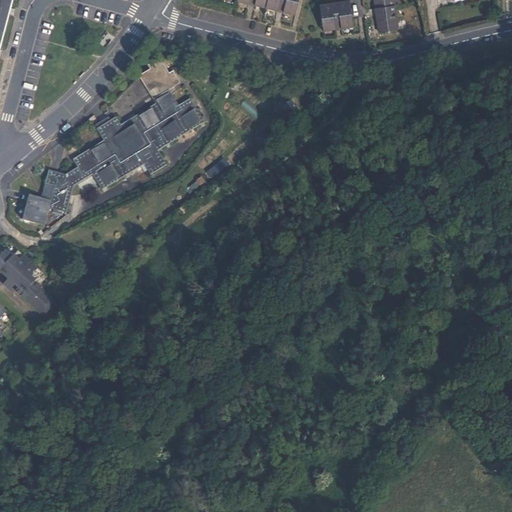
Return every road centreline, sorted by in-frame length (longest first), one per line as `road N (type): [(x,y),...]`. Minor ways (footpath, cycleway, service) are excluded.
road 1 (residential): [(511,30),(388,60),(317,60),(182,24),(154,8)]
road 2 (residential): [(154,8),(83,93),(0,167)]
